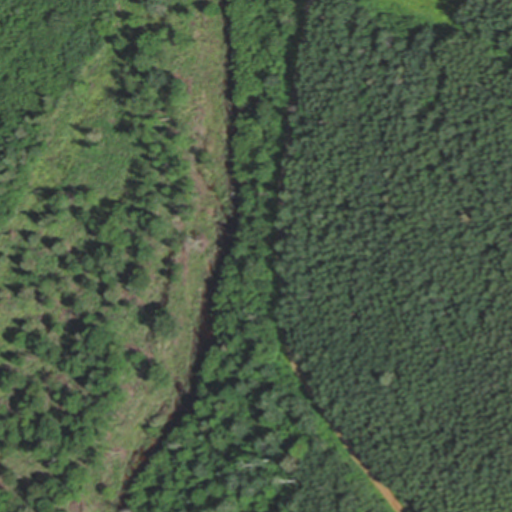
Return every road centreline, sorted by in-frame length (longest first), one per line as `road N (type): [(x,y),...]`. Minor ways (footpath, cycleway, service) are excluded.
road 1 (track): [(312,390),(289,337),(282,268),(288,167),(314,0)]
road 2 (track): [(403,511),(312,390)]
